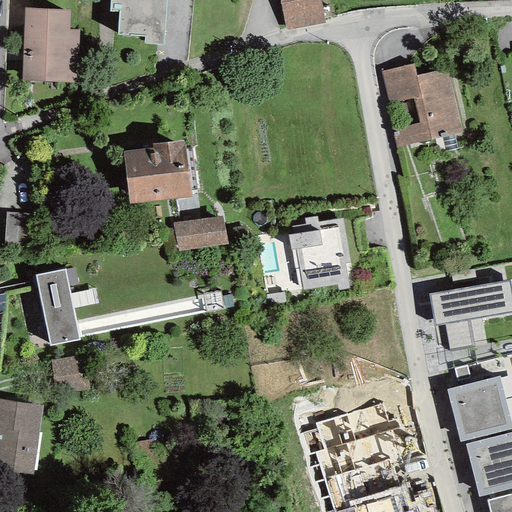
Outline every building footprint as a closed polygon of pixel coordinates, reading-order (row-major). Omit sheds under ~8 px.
[(144,43),(164,44),(165,0),(109,0),(109,12),(118,12),(117,35),(145,36),(144,43)] [(280,0),(280,3),(286,30),(325,23),(319,0),(280,0)] [(23,7),(22,81),(79,83),(80,29),(70,28),(71,8),(23,7)] [(392,130),(396,148),(441,137),(453,134),(461,132),(446,69),(416,77),(413,65),(380,72),(388,103),(413,98),(420,123),(392,130)] [(445,152),(457,149),(453,134),(441,137),(445,152)] [(123,152),(129,204),(191,197),(184,141),(152,144),(152,149),(123,152)] [(32,247),(34,214),(5,213),(4,245),(32,247)] [(222,216),(173,223),(179,251),(227,245),(222,216)] [(295,250),(303,291),(337,285),(338,291),(348,289),(348,286),(353,285),(341,219),(317,223),(316,218),(306,220),(307,225),(294,228),(295,235),(288,236),(291,251),(295,250)] [(68,286),(77,284),(74,268),(65,270),(68,286)] [(35,275),(49,346),(79,340),(68,286),(65,270),(35,275)] [(477,286),(474,270),(450,274),(453,290),(477,286)] [(449,352),(474,347),(470,320),(511,313),(511,299),(509,281),(477,286),(453,290),(429,295),(434,327),(444,325),(449,352)] [(83,356),(51,360),(55,393),(88,389),(83,356)] [(457,383),(470,379),(466,365),(453,369),(457,383)] [(499,376),(446,389),(459,442),(511,429),(499,376)] [(0,469),(32,474),(42,406),(0,400),(0,469)] [(511,432),(465,444),(479,497),(511,488),(511,432)] [(511,511),(511,494),(487,501),(489,511),(511,511)]
